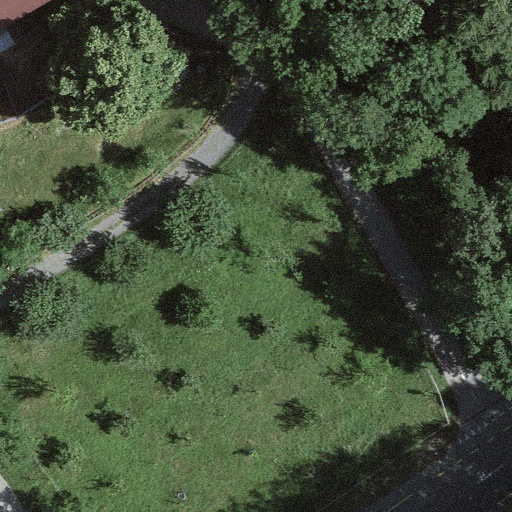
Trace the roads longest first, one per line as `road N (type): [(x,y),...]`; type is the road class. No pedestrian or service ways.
road 1 (residential): [(503,464),(280,54)]
road 2 (unclassified): [(280,54),(207,149),(0,295)]
